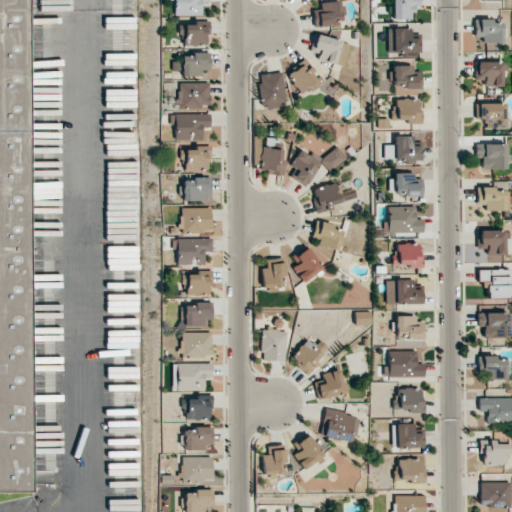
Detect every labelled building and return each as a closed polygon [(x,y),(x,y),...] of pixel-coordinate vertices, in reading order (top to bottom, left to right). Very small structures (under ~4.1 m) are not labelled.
[(0,0),(25,0),(30,492),(0,492),(0,0)] [(173,0),(173,15),(201,15),(201,0),(173,0)] [(418,0),(391,0),(391,19),(412,20),(412,7),(419,7),(418,0)] [(312,4),(313,25),(342,24),(342,3),(312,4)] [(504,43),(504,23),(491,22),(491,19),(474,19),(473,36),(481,37),(481,43),(504,43)] [(179,45),(205,45),(205,34),(208,34),(208,22),(179,22),(179,45)] [(410,28),(386,28),(387,53),(399,53),(399,59),(419,58),(418,35),(410,35),(410,28)] [(310,50),(319,53),(317,58),(342,66),(350,45),(315,33),(310,50)] [(180,76),(200,76),(200,70),(209,70),(209,52),(190,52),(190,57),(180,57),(180,76)] [(301,95),(317,84),(310,73),(313,71),(306,61),(286,75),(301,95)] [(475,62),(475,80),(483,80),(483,86),(503,86),(503,62),(475,62)] [(412,66),(390,65),(390,89),(420,89),(420,71),(412,71),(412,66)] [(278,107),(278,102),(285,101),(280,71),(257,75),(262,109),(278,107)] [(208,82),(177,83),(177,109),(209,108),(208,82)] [(420,122),(420,110),(416,110),(416,99),(391,99),(391,122),(420,122)] [(504,103),(474,104),(474,119),(485,119),(485,128),(505,127),(504,103)] [(169,113),(169,126),(173,126),(173,139),(207,140),(208,129),(209,114),(169,113)] [(411,135),(392,136),(393,145),(382,145),(382,161),(421,160),(420,145),(411,145),(411,135)] [(507,144),(474,144),(474,158),(480,158),(480,169),(507,169),(507,144)] [(329,172),(346,158),(336,146),(319,160),(329,172)] [(180,148),(180,171),(209,170),(208,147),(180,148)] [(259,170),(267,170),(266,174),(281,175),(282,149),(260,148),(259,170)] [(289,166),(293,168),(288,177),(304,186),(318,162),(298,150),(289,166)] [(420,178),(412,179),(412,173),(388,173),(389,195),(421,194),(420,178)] [(209,179),(178,179),(178,199),(201,200),(201,194),(209,194),(209,179)] [(316,210),(342,204),(337,183),(311,189),(316,210)] [(476,189),(477,210),(508,210),(508,188),(476,189)] [(421,218),(414,219),(413,206),(385,207),(386,233),(421,232),(421,218)] [(209,207),(177,208),(177,232),(209,232),(209,207)] [(342,231),(331,229),(332,224),(315,221),(310,244),(339,249),(342,231)] [(486,260),(505,260),(504,230),(476,231),(477,249),(486,248),(486,260)] [(210,238),(173,239),(173,265),(203,264),(202,252),(210,252),(210,238)] [(421,266),(421,251),(418,251),(417,243),(391,244),(392,267),(421,266)] [(300,281),(320,270),(307,247),(291,256),(295,264),(292,266),(300,281)] [(264,259),(264,268),(260,268),(261,289),(282,288),(282,258),(264,259)] [(487,298),(511,298),(511,269),(477,269),(477,280),(486,280),(487,298)] [(184,294),(206,295),(206,284),(210,284),(210,271),(194,270),(194,274),(179,274),(179,287),(184,287),(184,294)] [(384,304),(422,303),(421,288),(412,288),(412,279),(384,280),(384,304)] [(202,326),(203,320),(210,320),(211,302),(192,302),(192,306),(178,305),(178,326),(202,326)] [(370,324),(369,312),(353,312),(354,325),(370,324)] [(475,313),(476,327),(482,327),(482,338),(511,337),(510,323),(507,323),(507,313),(475,313)] [(422,338),(422,321),(415,322),(415,315),(392,316),(392,339),(422,338)] [(260,361),(284,361),(285,329),(261,329),(260,361)] [(178,333),(179,358),(210,357),(210,332),(178,333)] [(308,372),(326,346),(318,340),(314,346),(303,339),(289,360),(308,372)] [(423,376),(422,363),(415,363),(415,350),(387,351),(388,366),(382,366),(382,377),(423,376)] [(484,379),(508,379),(508,357),(476,357),(476,373),(484,373),(484,379)] [(204,389),(204,377),(210,377),(210,363),(171,364),(172,390),(204,389)] [(323,384),(314,386),(316,399),(343,393),(339,370),(321,373),(323,384)] [(422,411),(421,388),(400,388),(400,395),(392,396),(392,412),(422,411)] [(184,420),(209,419),(209,395),(194,395),(194,398),(180,399),(180,410),(184,410),(184,420)] [(511,397),(477,398),(477,412),(485,412),(485,423),(511,423),(511,397)] [(352,443),(358,416),(324,409),(318,435),(352,443)] [(391,448),(423,448),(423,433),(413,433),(413,423),(390,424),(391,448)] [(211,444),(211,427),(182,427),(183,450),(202,450),(202,444),(211,444)] [(297,452),(292,454),(299,469),(321,458),(309,435),(292,444),(297,452)] [(494,440),(480,440),(480,465),(503,465),(503,452),(509,452),(509,444),(494,444),(494,440)] [(282,447),(266,448),(266,455),(261,455),(261,474),(283,473),(282,447)] [(210,456),(180,457),(180,482),(211,481),(210,456)] [(394,479),(407,479),(407,483),(422,483),(422,459),(394,458),(394,479)] [(511,482),(478,482),(478,506),(510,507),(511,482)] [(211,507),(212,491),(182,490),(181,511),(203,511),(204,506),(211,507)] [(423,511),(423,495),(393,496),(393,511),(423,511)]
